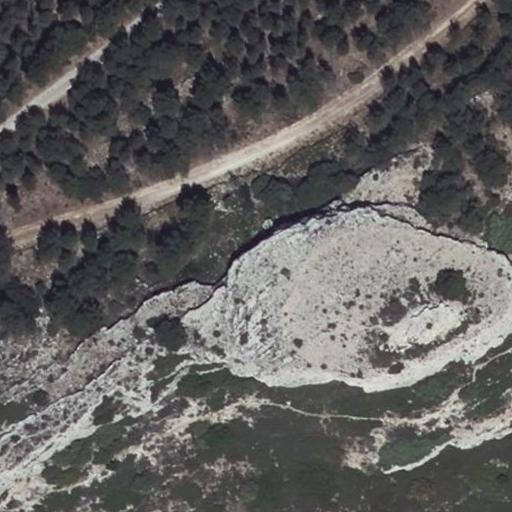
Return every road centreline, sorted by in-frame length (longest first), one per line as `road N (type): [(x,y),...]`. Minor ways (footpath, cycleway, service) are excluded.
road 1 (track): [(0,248),(293,139),(477,0)]
road 2 (unclassified): [(161,0),(0,119)]
